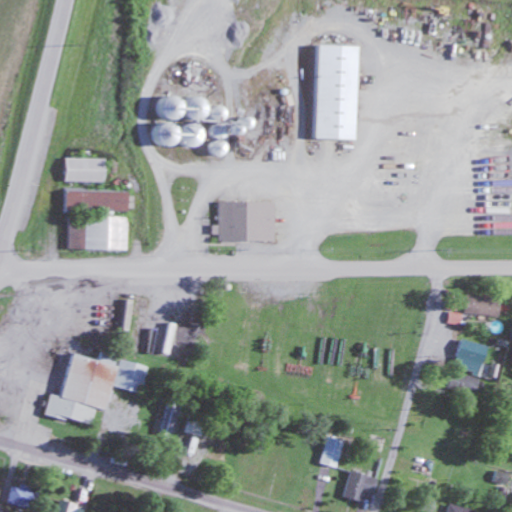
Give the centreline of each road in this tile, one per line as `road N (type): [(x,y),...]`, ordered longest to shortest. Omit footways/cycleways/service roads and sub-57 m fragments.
road 1 (residential): [(511,265),(0,270)]
road 2 (residential): [(255,511),(0,439)]
road 3 (residential): [(446,269),(374,511)]
road 4 (tertiary): [(0,240),(62,0)]
